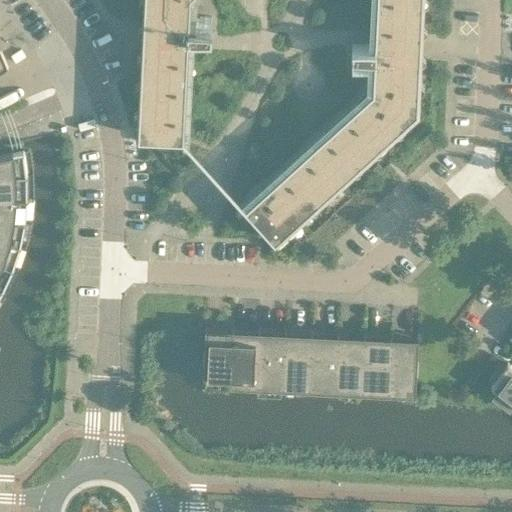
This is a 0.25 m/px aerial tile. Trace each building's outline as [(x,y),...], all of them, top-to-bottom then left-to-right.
[(189,0),(144,0),(143,20),(142,37),(142,47),(137,136),(186,138),(190,49),(187,49),(187,43),(188,37),(199,37),(210,37),(211,18),(189,16),(189,0)] [(417,109),(419,62),(421,0),(373,0),(372,32),(375,32),(374,45),(363,45),(358,45),(352,45),(351,64),(373,65),(372,88),(244,205),(274,239),(417,109)] [(0,153),(0,175),(27,174),(24,149),(0,153)] [(0,196),(28,198),(27,174),(0,175),(0,196)] [(0,217),(25,221),(28,198),(0,196),(0,217)] [(0,239),(20,245),(25,221),(0,217),(0,239)] [(0,262),(13,267),(20,245),(0,239),(0,262)] [(0,287),(3,289),(13,267),(0,262),(0,287)] [(230,379),(232,331),(205,330),(204,345),(203,345),(202,362),(203,362),(202,377),(230,379)] [(258,332),(232,331),(230,379),(256,380),(258,332)] [(282,381),(285,334),(258,332),(256,380),(282,381)] [(309,383),(311,335),(285,334),(282,381),(309,383)] [(335,384),(337,336),(311,335),(309,383),(335,384)] [(361,385),(364,338),(337,336),(335,384),(361,385)] [(388,386),(390,339),(364,338),(361,385),(388,386)] [(390,339),(388,386),(415,388),(416,372),(417,372),(418,356),(417,356),(417,340),(390,339)] [(511,365),(507,362),(504,367),(500,364),(490,377),(494,380),(490,385),(498,391),(493,398),(509,410),(511,405),(511,365)]
